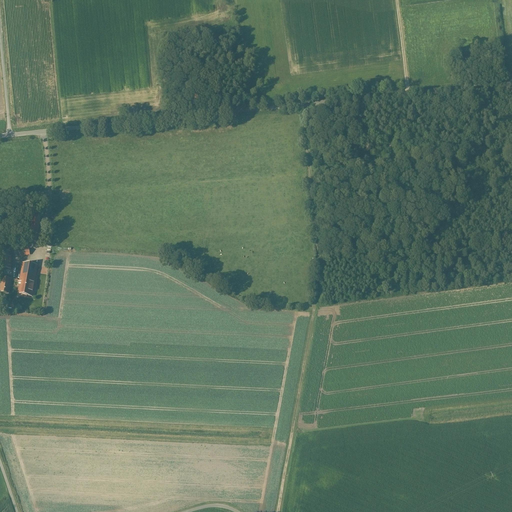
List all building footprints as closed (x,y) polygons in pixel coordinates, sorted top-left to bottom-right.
[(34,210),(28,241),(36,242),(41,211),(34,210)] [(10,252),(0,252),(1,269),(11,269),(11,266),(11,257),(10,257),(10,252)] [(37,266),(23,264),(20,282),(22,282),(34,284),(37,266)] [(11,279),(2,278),(0,290),(0,292),(8,294),(11,279)] [(34,284),(22,282),(20,295),(31,297),(34,284)]
